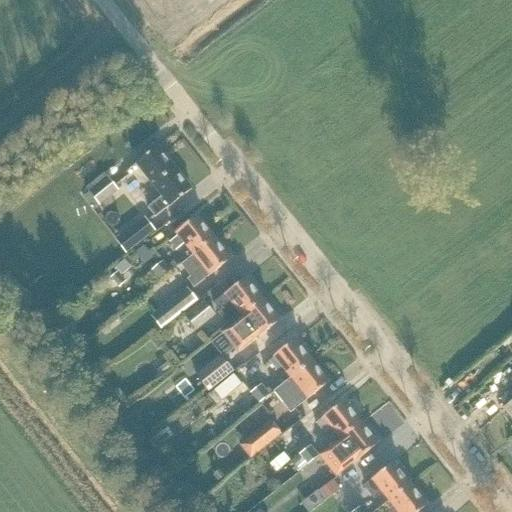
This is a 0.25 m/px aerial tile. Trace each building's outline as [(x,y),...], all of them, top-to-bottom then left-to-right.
[(152,187),(174,169),(157,148),(130,169),(139,181),(144,177),(152,187)] [(169,208),(191,191),(174,169),(152,187),(160,198),(147,209),(154,218),(168,208),(169,208)] [(118,192),(107,178),(87,193),(98,207),(118,192)] [(119,213),(131,204),(122,193),(111,202),(119,213)] [(131,204),(119,213),(127,223),(139,214),(131,204)] [(175,234),(177,237),(169,244),(175,252),(184,245),(192,256),(214,239),(196,217),(175,234)] [(144,218),(115,241),(125,255),(155,232),(144,218)] [(193,289),(230,260),(214,239),(192,256),(179,266),(189,278),(186,281),(193,289)] [(114,269),(121,276),(130,268),(124,261),(114,269)] [(170,272),(162,262),(151,272),(160,281),(170,272)] [(110,279),(118,289),(126,283),(117,273),(110,279)] [(227,328),(263,300),(245,279),(212,305),(218,312),(217,314),(227,328)] [(185,288),(165,304),(176,318),(178,316),(194,303),(196,302),(185,288)] [(258,339),(280,322),(263,300),(227,328),(220,334),(237,355),(258,338),(258,339)] [(215,317),(203,301),(183,316),(196,332),(215,317)] [(290,379),(312,362),(295,341),(268,362),(276,372),(282,368),(290,379)] [(233,373),(220,356),(195,376),(208,393),(233,373)] [(278,390),(273,394),(289,414),(329,383),(312,362),(290,379),(291,380),(278,390)] [(168,363),(159,370),(164,376),(173,370),(168,363)] [(258,405),(268,396),(261,386),(249,395),(242,386),(221,402),(237,421),(258,405)] [(99,405),(111,420),(119,414),(108,399),(99,405)] [(511,422),(511,401),(502,410),(511,422)] [(338,441),(361,423),(343,402),(315,424),(324,435),(330,430),(338,441)] [(280,436),(269,422),(247,440),(259,454),(280,436)] [(355,462),(377,444),(361,423),(338,441),(339,442),(319,458),(335,478),(355,462)] [(307,466),(318,458),(309,447),(299,456),(307,466)] [(276,472),(292,461),(286,453),(270,463),(276,472)] [(393,464),(364,487),(373,499),(380,493),(388,502),(410,485),(393,464)] [(316,494),(323,503),(339,491),(332,482),(316,494)] [(395,511),(418,511),(426,506),(410,485),(388,502),(395,511)]
